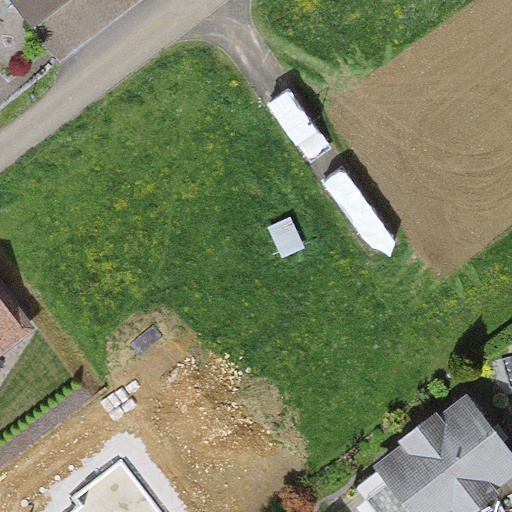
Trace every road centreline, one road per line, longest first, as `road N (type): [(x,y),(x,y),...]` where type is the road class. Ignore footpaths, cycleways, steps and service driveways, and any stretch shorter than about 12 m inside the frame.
road 1 (residential): [(212,0),(385,243)]
road 2 (residential): [(189,0),(0,146)]
